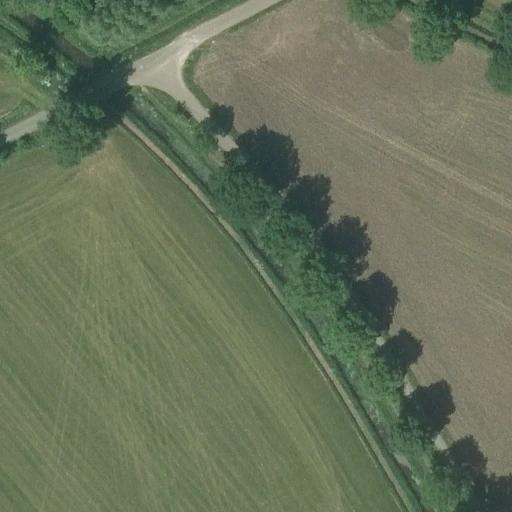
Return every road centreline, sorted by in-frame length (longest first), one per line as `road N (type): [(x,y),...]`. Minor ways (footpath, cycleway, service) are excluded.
road 1 (unclassified): [(476,511),(365,330),(237,157),(152,61)]
road 2 (unclassified): [(0,141),(152,61)]
road 3 (unclassified): [(152,61),(265,0)]
